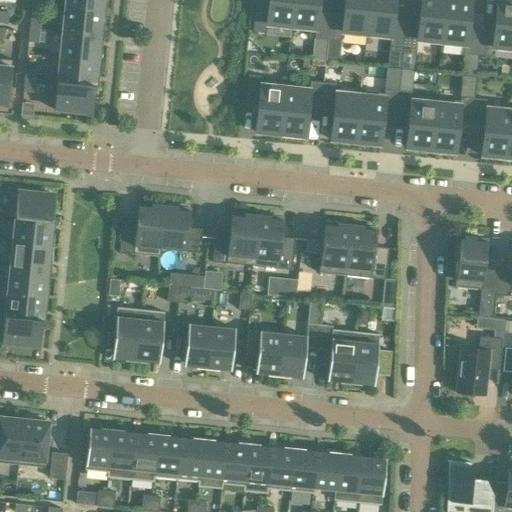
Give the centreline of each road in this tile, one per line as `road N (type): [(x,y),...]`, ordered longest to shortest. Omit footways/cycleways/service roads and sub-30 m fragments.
road 1 (residential): [(0,379),(422,423)]
road 2 (residential): [(150,169),(426,195)]
road 3 (residential): [(422,423),(426,195)]
road 4 (residential): [(167,0),(150,169)]
road 5 (residential): [(0,154),(150,169)]
